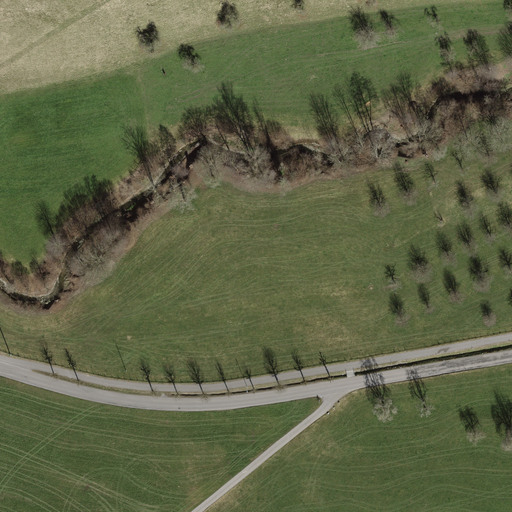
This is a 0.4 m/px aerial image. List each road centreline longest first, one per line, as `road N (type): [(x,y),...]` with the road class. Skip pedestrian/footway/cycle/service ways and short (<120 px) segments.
road 1 (tertiary): [(353,383),(151,403),(0,368)]
road 2 (unclassified): [(353,383),(201,511)]
road 3 (tertiary): [(511,356),(353,383)]
